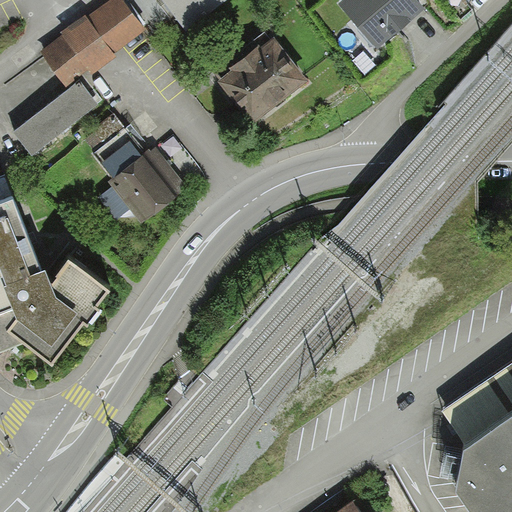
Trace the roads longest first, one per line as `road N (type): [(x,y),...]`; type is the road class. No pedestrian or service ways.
road 1 (primary): [(41,480),(188,265),(231,216),(265,190),(355,163)]
road 2 (residential): [(511,333),(395,412),(274,511)]
road 3 (residential): [(355,163),(380,113),(498,0)]
road 4 (primary): [(355,163),(511,155)]
